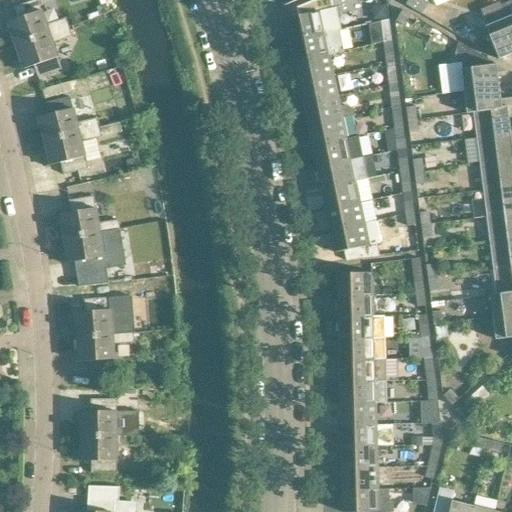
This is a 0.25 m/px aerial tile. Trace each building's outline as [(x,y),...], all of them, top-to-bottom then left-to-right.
[(16,46),(69,27),(65,18),(47,25),(38,0),(35,0),(14,7),(18,19),(8,23),(3,25),(6,35),(12,33),(16,46)] [(299,16),(286,19),(291,41),(340,30),(341,30),(337,9),(333,10),(330,0),(315,0),(297,7),(299,16)] [(408,0),(406,5),(413,9),(418,0),(408,0)] [(377,4),(372,10),(372,18),(386,17),(385,3),(377,4)] [(403,10),(396,21),(404,26),(410,14),(403,10)] [(487,26),(486,27),(499,60),(511,54),(511,32),(506,18),(487,26)] [(392,42),(389,20),(381,22),(384,43),(392,42)] [(72,37),(69,27),(16,46),(20,59),(15,61),(19,71),(24,69),(34,66),(38,77),(61,69),(57,57),(53,43),(72,37)] [(340,30),(291,41),(295,62),(329,54),(344,51),(340,30)] [(392,42),(384,43),(385,54),(393,53),(392,42)] [(299,83),(334,76),(329,54),(295,62),(299,83)] [(500,87),(497,65),(461,70),(464,92),(500,87)] [(396,73),(388,74),(389,86),(397,85),(396,73)] [(304,104),(338,97),(334,76),(299,83),(304,104)] [(397,85),(389,86),(391,97),(399,96),(397,85)] [(500,87),(464,92),(467,114),(473,113),(511,107),(511,98),(501,100),(500,87)] [(45,142),(99,128),(96,118),(77,123),(70,97),(46,103),(49,115),(39,118),(33,119),(36,129),(41,128),(45,142)] [(346,105),(340,106),(338,97),(304,104),(308,125),(343,118),(354,115),(353,108),(346,105)] [(415,106),(406,107),(408,120),(417,119),(415,106)] [(511,107),(473,113),(476,138),(511,134),(509,118),(511,117),(511,107)] [(401,116),(393,117),(395,128),(403,127),(401,116)] [(343,118),(308,125),(313,146),(347,139),(343,118)] [(137,120),(126,123),(128,129),(134,132),(140,131),(137,120)] [(417,120),(408,122),(410,134),(419,133),(417,120)] [(403,127),(395,128),(396,140),(404,139),(403,127)] [(101,137),(99,128),(45,142),(48,155),(43,156),(45,166),(50,165),(51,165),(61,163),(64,175),(75,172),(87,169),(84,157),(85,156),(81,142),(101,137)] [(511,140),(511,134),(476,138),(480,164),(511,159),(511,140)] [(347,139),(313,146),(317,167),(362,158),(358,137),(347,139)] [(362,158),(317,167),(321,189),(356,181),(367,179),(376,177),(371,156),(362,158)] [(407,159),(399,160),(400,172),(408,171),(407,159)] [(511,159),(480,164),(483,190),(511,186),(511,159)] [(413,161),(415,174),(424,173),(422,160),(413,161)] [(408,171),(400,172),(402,184),(410,182),(408,171)] [(424,173),(415,174),(416,187),(425,186),(424,173)] [(326,210),(360,202),(356,181),(321,189),(326,210)] [(511,186),(483,190),(487,217),(511,213),(511,186)] [(65,239),(120,230),(118,220),(98,223),(94,196),(81,198),(69,200),(71,213),(61,214),(61,215),(55,215),(57,226),(62,225),(65,239)] [(404,202),(406,214),(414,213),(412,201),(404,202)] [(360,202),(326,210),(330,231),(365,223),(360,202)] [(414,213),(406,214),(407,227),(414,226),(415,226),(414,213)] [(420,214),(422,227),(430,226),(429,213),(420,214)] [(511,213),(487,217),(490,243),(511,240),(511,213)] [(365,223),(330,231),(335,253),(345,251),(347,261),(379,254),(377,243),(380,242),(376,220),(365,223)] [(407,227),(397,229),(399,240),(403,240),(404,249),(417,247),(414,226),(407,227)] [(430,226),(422,227),(423,240),(432,239),(430,226)] [(121,239),(120,230),(65,239),(67,252),(61,253),(63,263),(69,262),(69,263),(79,261),(81,273),(105,269),(103,257),(101,242),(121,239)] [(511,240),(490,243),(493,269),(511,266),(511,240)] [(419,258),(411,259),(415,295),(424,294),(419,258)] [(435,264),(426,265),(428,278),(437,277),(435,264)] [(511,266),(493,269),(497,295),(511,292),(511,266)] [(338,296),(373,295),(373,273),(371,273),(337,274),(338,296)] [(437,277),(428,278),(430,291),(438,289),(437,277)] [(490,296),(493,318),(511,315),(511,292),(497,295),(490,296)] [(425,306),(424,294),(415,295),(416,307),(425,306)] [(338,296),(339,318),(374,317),(373,295),(338,296)] [(75,313),(70,314),(71,324),(76,324),(77,337),(133,333),(130,296),(85,300),(86,312),(75,313)] [(441,311),(433,312),(434,325),(443,324),(441,311)] [(511,315),(493,318),(496,340),(511,337),(511,315)] [(384,317),(374,317),(339,318),(339,339),(384,338),(384,317)] [(428,325),(418,326),(420,339),(430,337),(428,325)] [(133,343),(133,333),(77,337),(78,351),(73,352),(73,362),(79,361),(79,362),(89,361),(90,373),(115,371),(114,359),(113,344),(133,343)] [(430,337),(420,339),(423,359),(432,358),(430,337)] [(340,361),(375,360),(385,360),(384,338),(339,339),(340,361)] [(432,358),(423,359),(425,381),(427,381),(435,380),(432,358)] [(340,361),(340,383),(375,382),(386,381),(385,360),(375,360),(340,361)] [(427,394),(437,393),(435,380),(427,381),(425,381),(427,394)] [(386,381),(375,382),(340,383),(341,404),(376,403),(386,403),(386,381)] [(452,405),(459,400),(450,390),(443,396),(452,405)] [(471,397),(463,404),(471,414),(479,406),(471,397)] [(81,437),(137,436),(137,426),(117,426),(116,399),(91,399),(91,412),(81,412),(75,412),(75,423),(81,423),(81,437)] [(428,401),(419,401),(420,424),(431,424),(440,423),(438,401),(428,401)] [(341,404),(341,426),(377,425),(376,403),(341,404)] [(456,410),(465,420),(471,414),(463,404),(456,410)] [(440,423),(431,424),(433,436),(442,435),(440,423)] [(341,426),(342,447),(377,446),(377,425),(341,426)] [(137,446),(137,436),(81,437),(81,450),(75,450),(75,461),(81,461),(91,461),(91,473),(116,473),(116,461),(116,446),(137,446)] [(487,450),(490,440),(477,437),(475,447),(487,450)] [(502,443),(490,440),(487,450),(500,453),(502,443)] [(343,469),(378,468),(377,446),(342,447),(343,469)] [(430,454),(427,465),(436,468),(439,456),(430,454)] [(427,465),(424,477),(433,479),(436,468),(427,465)] [(343,469),(343,491),(378,490),(378,468),(343,469)] [(389,489),(378,490),(343,491),(343,511),(390,511),(394,511),(393,502),(389,502),(389,489)] [(73,511),(72,511),(134,511),(135,511),(130,511),(130,502),(115,501),(90,499),(89,511),(79,511),(78,511),(73,511)] [(449,511),(471,511),(473,506),(452,501),(449,511)]
